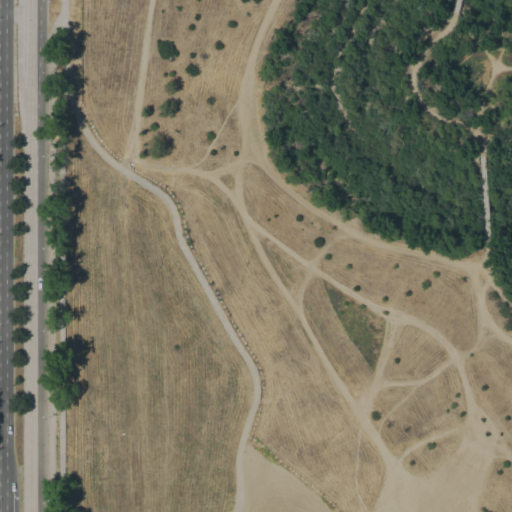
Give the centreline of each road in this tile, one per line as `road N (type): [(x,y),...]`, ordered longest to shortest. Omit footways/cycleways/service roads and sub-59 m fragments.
road 1 (primary): [(1,10),(2,490)]
road 2 (primary): [(33,511),(36,87)]
